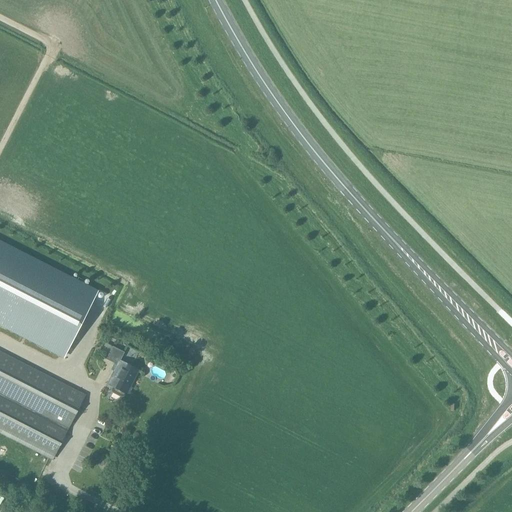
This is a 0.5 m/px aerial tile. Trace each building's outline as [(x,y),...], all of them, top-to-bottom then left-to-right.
[(0,324),(64,357),(97,292),(55,270),(54,272),(0,243),(0,324)] [(82,323),(73,340),(85,347),(94,329),(82,323)] [(139,372),(139,371),(120,362),(124,353),(112,347),(106,360),(117,365),(107,385),(127,395),(127,394),(138,372),(139,372)] [(0,352),(0,395),(67,430),(84,395),(0,352)] [(0,433),(51,460),(67,430),(0,395),(0,433)]
